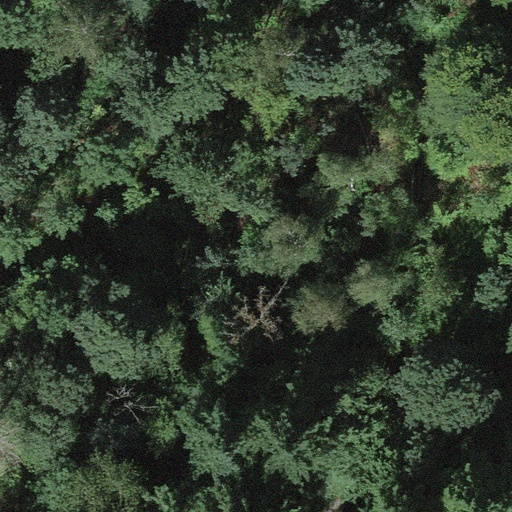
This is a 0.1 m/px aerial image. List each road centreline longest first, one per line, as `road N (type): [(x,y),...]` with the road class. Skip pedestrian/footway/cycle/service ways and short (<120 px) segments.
road 1 (track): [(511,32),(398,90),(0,259)]
road 2 (track): [(511,385),(339,511)]
